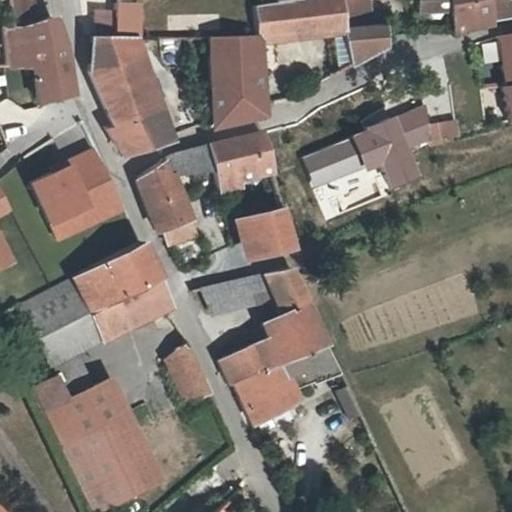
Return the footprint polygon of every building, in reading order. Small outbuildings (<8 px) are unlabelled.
[(6,0),(8,24),(22,24),(36,21),(34,0),(6,0)] [(253,40),(310,32),(341,27),(337,0),(305,0),(305,3),(285,7),(249,11),(253,40)] [(365,0),(337,0),(341,27),(366,23),(365,0)] [(412,0),(413,10),(443,6),(442,0),(412,0)] [(442,0),(443,6),(447,32),(486,22),(483,0),(442,0)] [(511,0),(483,0),(486,22),(511,14),(511,0)] [(36,21),(22,24),(28,59),(36,100),(68,90),(60,39),(52,17),(36,21)] [(366,23),(341,27),(310,32),(317,79),(383,42),(379,21),(366,23)] [(8,24),(0,24),(0,27),(3,60),(28,59),(22,24),(8,24)] [(499,118),(511,113),(511,32),(494,35),(499,85),(495,85),(499,118)] [(130,36),(86,35),(84,70),(100,101),(147,84),(130,36)] [(262,104),(253,40),(203,39),(209,127),(258,113),(262,104)] [(100,101),(109,120),(102,123),(116,152),(167,141),(152,99),(158,97),(153,82),(147,84),(100,101)] [(63,127),(75,151),(93,145),(81,119),(63,127)] [(236,182),(235,180),(234,172),(265,164),(257,131),(203,145),(209,168),(214,187),(236,182)] [(164,175),(209,168),(203,145),(171,153),(156,160),(157,163),(133,176),(135,178),(132,180),(139,205),(150,228),(154,227),(162,243),(189,231),(183,215),(186,214),(176,190),(170,193),(164,175)] [(95,150),(26,179),(54,242),(122,213),(95,150)] [(267,172),(265,164),(234,172),(235,180),(267,172)] [(0,269),(15,263),(0,228),(0,217),(11,213),(0,187),(0,269)] [(247,213),(256,254),(284,248),(275,206),(247,213)] [(74,389),(94,379),(78,345),(163,302),(133,238),(28,294),(63,368),(74,389)] [(260,271),(268,292),(278,312),(260,321),(262,325),(251,329),(255,339),(215,357),(224,382),(229,381),(277,361),(322,342),(315,327),(299,291),(287,265),(260,271)] [(207,306),(268,292),(260,271),(237,276),(198,285),(207,306)] [(181,402),(197,395),(205,392),(182,341),(168,347),(158,357),(181,402)] [(336,372),(322,342),(277,361),(292,394),(336,372)] [(296,402),(292,394),(277,361),(229,381),(247,423),(296,402)] [(54,373),(81,430),(111,415),(94,379),(74,389),(63,368),(54,373)] [(33,383),(60,440),(81,430),(54,373),(33,383)] [(211,406),(205,392),(197,395),(204,410),(211,406)] [(145,485),(111,415),(81,430),(116,499),(145,485)] [(81,430),(60,440),(93,511),(116,499),(81,430)]
